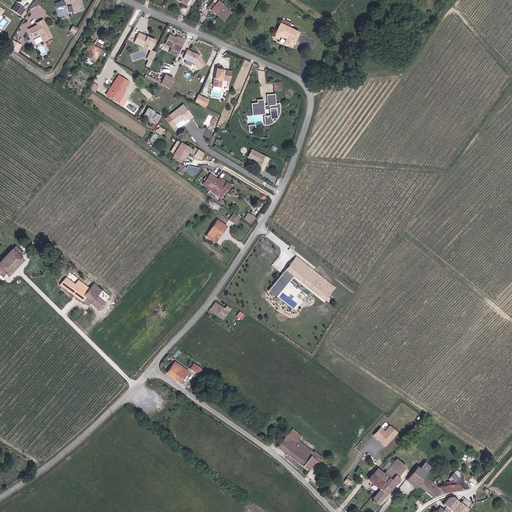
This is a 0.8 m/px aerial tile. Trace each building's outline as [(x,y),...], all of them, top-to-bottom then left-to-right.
[(64,0),(72,4),(74,13),(83,10),(80,0),(64,0)] [(218,1),(217,1),(216,0),(213,0),(207,7),(219,18),(227,10),(218,1)] [(15,4),(11,10),(19,16),(24,10),(15,4)] [(24,10),(19,16),(23,18),(27,12),(24,10)] [(227,10),(219,18),(223,22),(231,13),(227,10)] [(37,23),(37,25),(29,29),(34,38),(40,35),(43,41),(52,37),(43,20),(37,23)] [(288,40),(285,45),(290,48),(298,32),(280,23),(275,33),(286,38),(288,40)] [(134,43),(151,50),(155,40),(138,33),(134,43)] [(171,47),(180,50),(184,39),(181,38),(180,39),(168,34),(164,44),(171,47)] [(12,40),(8,47),(17,53),(21,47),(12,40)] [(85,56),(94,62),(101,50),(92,45),(85,56)] [(178,55),(180,50),(171,47),(169,51),(178,55)] [(199,54),(187,48),(183,57),(193,61),(198,68),(205,63),(199,54)] [(151,50),(147,59),(149,60),(152,61),(156,52),(151,50)] [(231,71),(216,68),(213,85),(220,86),(222,79),(229,80),(231,71)] [(118,75),(109,90),(110,91),(120,76),(118,75)] [(170,88),(174,79),(166,75),(163,81),(159,79),(159,81),(158,82),(170,88)] [(128,82),(120,76),(110,91),(109,90),(105,95),(115,101),(121,92),(128,82)] [(93,82),(90,88),(95,90),(98,85),(93,82)] [(121,92),(115,101),(118,103),(124,94),(121,92)] [(205,106),(209,98),(198,93),(194,101),(205,106)] [(259,116),(265,115),(265,111),(270,110),(270,118),(264,118),(265,126),(269,124),(273,122),(273,119),(276,119),(277,118),(279,114),(279,113),(280,108),(279,106),(278,106),(278,104),(276,104),(276,95),(268,96),(268,106),(264,107),(264,101),(258,101),(258,104),(253,105),(253,108),(252,108),(252,114),(259,114),(259,116)] [(183,105),(170,115),(176,123),(183,118),(185,120),(188,118),(189,119),(192,117),(183,105)] [(143,116),(156,123),(160,116),(148,108),(143,116)] [(214,124),(217,117),(208,114),(205,121),(214,124)] [(181,144),(174,155),(182,160),(188,151),(200,159),(203,153),(194,148),(192,151),(181,144)] [(270,160),(253,151),(249,159),(258,163),(256,168),(264,172),(270,160)] [(202,185),(217,195),(223,187),(226,189),(227,190),(231,185),(219,177),(217,180),(210,174),(202,185)] [(223,187),(217,195),(220,198),(226,189),(223,187)] [(208,204),(216,210),(219,206),(211,200),(208,204)] [(245,220),(250,223),(255,217),(250,214),(245,220)] [(230,221),(235,225),(239,219),(234,215),(230,221)] [(214,236),(218,239),(226,226),(217,220),(205,236),(211,240),(214,236)] [(0,273),(2,271),(5,275),(7,277),(23,260),(20,257),(23,254),(15,246),(12,250),(12,249),(0,261),(0,273)] [(328,291),(332,286),(295,257),(285,269),(324,301),(330,293),(328,291)] [(94,294),(99,288),(93,283),(89,288),(78,280),(74,285),(65,278),(59,285),(82,301),(84,299),(90,304),(98,310),(109,297),(101,290),(97,296),(94,294)] [(225,308),(215,302),(211,307),(225,317),(231,309),(227,306),(225,308)] [(174,361),(166,373),(180,383),(188,371),(174,361)] [(190,369),(196,373),(199,367),(194,364),(190,369)] [(385,445),(398,432),(389,424),(384,429),(380,425),(372,434),(385,445)] [(317,459),(319,461),(322,458),(314,451),(313,452),(299,441),(302,437),(292,429),(278,447),(308,470),(317,459)] [(392,465),(389,469),(398,477),(406,467),(400,462),(397,459),(392,465)] [(381,471),(384,473),(389,469),(392,465),(388,462),(384,467),(381,471)] [(420,468),(427,473),(431,468),(424,462),(421,466),(420,468)] [(418,486),(426,492),(433,482),(425,476),(427,473),(420,468),(421,466),(420,465),(418,467),(417,466),(406,480),(417,488),(418,486)] [(378,468),(374,473),(368,479),(379,489),(389,477),(384,473),(381,471),(379,469),(378,468)] [(398,477),(389,469),(384,473),(389,477),(379,489),(380,490),(372,498),(378,503),(400,479),(398,477)] [(426,492),(433,498),(443,493),(462,489),(468,488),(462,482),(465,479),(460,474),(457,476),(454,473),(450,477),(457,483),(439,487),(433,482),(426,492)] [(453,497),(450,497),(443,504),(448,508),(452,511),(460,503),(453,497)] [(460,503),(452,511),(465,511),(472,505),(464,498),(460,503)]
